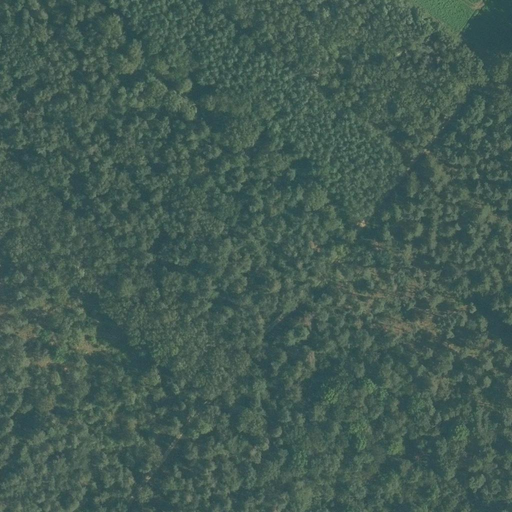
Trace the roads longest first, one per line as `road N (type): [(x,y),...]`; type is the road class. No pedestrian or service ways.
road 1 (track): [(124,511),(425,150),(511,25)]
road 2 (track): [(415,155),(217,0)]
